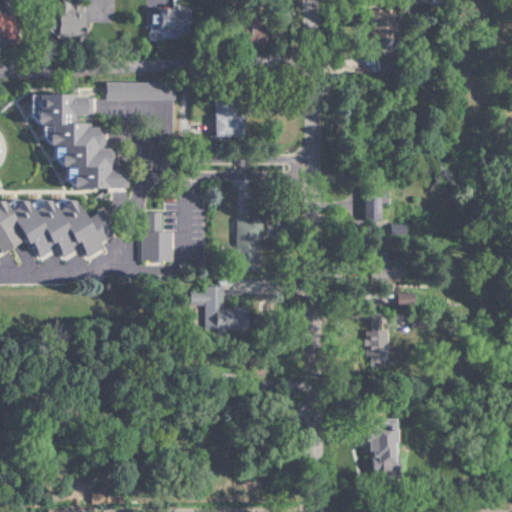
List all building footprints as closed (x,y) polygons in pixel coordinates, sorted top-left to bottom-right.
[(55,12),(49,11),(48,36),(74,37),(75,5),(56,4),(55,12)] [(178,39),(179,9),(152,8),(151,14),(143,14),(143,23),(147,23),(147,38),(178,39)] [(368,21),(368,38),(387,37),(386,9),(363,9),(363,22),(368,21)] [(97,100),(151,99),(151,83),(97,83),(97,100)] [(20,94),(18,120),(57,186),(110,187),(110,168),(97,166),(98,149),(96,123),(82,122),(84,97),(62,97),(62,94),(20,94)] [(207,137),(236,137),(236,109),(208,109),(207,137)] [(359,221),(375,222),(375,203),(385,203),(385,190),(361,189),(359,221)] [(0,245),(10,240),(14,245),(18,242),(27,253),(28,252),(32,257),(46,248),(50,253),(53,252),(56,258),(73,250),(74,253),(77,252),(81,260),(98,250),(62,200),(44,212),(39,200),(20,212),(16,201),(0,210),(0,245)] [(135,213),(135,262),(165,261),(165,231),(155,231),(155,212),(135,213)] [(255,261),(256,225),(231,224),(230,260),(255,261)] [(217,309),(217,288),(184,287),(184,305),(198,305),(198,330),(210,330),(210,336),(222,337),(222,328),(238,328),(238,309),(217,309)] [(409,306),(409,293),(393,292),(392,305),(409,306)] [(380,331),(360,331),(359,356),(370,357),(370,363),(379,363),(380,331)] [(356,427),(357,442),(363,442),(363,474),(391,473),(390,419),(371,420),(371,427),(356,427)]
